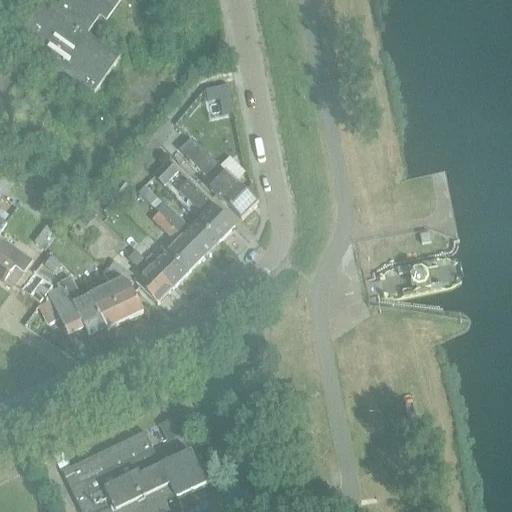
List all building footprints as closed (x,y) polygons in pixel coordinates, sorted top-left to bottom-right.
[(66,0),(56,15),(43,5),(17,41),(95,96),(121,61),(88,37),(106,13),(104,5),(102,3),(103,0),(66,0)] [(228,82),(209,86),(215,115),(234,111),(228,82)] [(210,192),(242,223),(259,206),(192,141),(176,158),(185,167),(189,163),(210,183),(214,180),(218,184),(210,192)] [(234,154),(226,162),(242,178),(250,170),(234,154)] [(155,179),(164,189),(179,174),(169,164),(155,179)] [(56,202),(75,218),(99,190),(90,182),(73,202),(63,193),(56,202)] [(204,218),(198,224),(220,245),(235,229),(189,183),(179,193),(204,218)] [(113,202),(122,208),(135,192),(126,185),(113,202)] [(138,196),(151,208),(158,201),(145,189),(138,196)] [(157,214),(159,216),(204,261),(220,245),(198,224),(190,232),(165,207),(157,214)] [(177,246),(168,255),(189,276),(204,261),(159,216),(153,222),(177,246)] [(35,245),(46,253),(60,233),(50,225),(35,245)] [(0,240),(0,282),(13,292),(33,264),(0,240)] [(174,291),(146,264),(136,254),(129,262),(146,278),(137,287),(158,308),(174,292),(174,291)] [(61,255),(43,264),(51,281),(70,272),(61,255)] [(153,258),(146,264),(174,291),(189,276),(168,255),(159,264),(153,258)] [(108,273),(131,288),(133,286),(130,284),(134,277),(114,263),(108,273)] [(111,289),(127,323),(144,314),(131,288),(108,273),(107,272),(104,276),(114,288),(111,289)] [(34,275),(24,289),(21,293),(40,306),(53,289),(34,275)] [(54,309),(44,313),(53,332),(63,327),(69,340),(85,332),(90,341),(108,332),(91,299),(82,303),(75,289),(71,281),(58,287),(58,289),(60,291),(48,297),(54,309)] [(127,323),(111,289),(101,295),(92,284),(84,287),(91,299),(108,332),(127,323)] [(145,435),(63,475),(81,511),(181,511),(177,502),(207,487),(191,454),(161,469),(145,435)]
